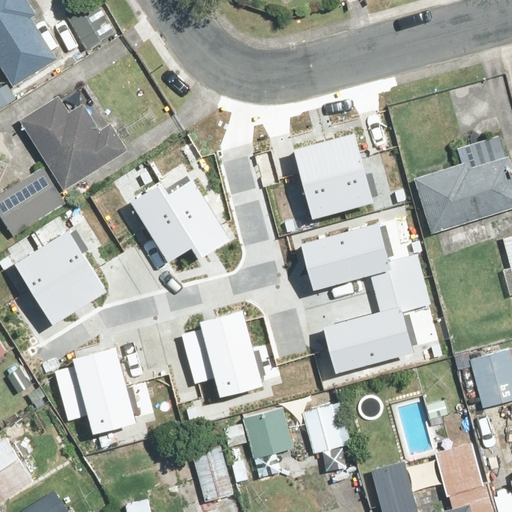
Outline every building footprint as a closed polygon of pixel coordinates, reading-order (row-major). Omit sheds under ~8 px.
[(0,0),(0,55),(19,84),(63,55),(37,16),(42,13),(33,0),(0,0)] [(65,97),(28,118),(69,189),(134,151),(117,121),(106,127),(90,100),(72,110),(65,97)] [(467,160),(420,175),(437,232),(511,209),(511,155),(511,156),(504,135),(463,147),(467,160)] [(295,156),(313,221),(373,205),(355,140),(295,156)] [(47,166),(0,195),(0,209),(19,239),(72,206),(47,166)] [(128,197),(167,260),(190,246),(197,257),(227,239),(190,181),(170,193),(160,177),(128,197)] [(378,222),(297,245),(310,290),(372,273),(377,293),(424,280),(417,254),(389,261),(378,222)] [(19,264),(54,321),(107,288),(71,231),(19,264)] [(321,331),(334,376),(415,353),(404,315),(432,307),(424,280),(377,293),(383,314),(321,331)] [(215,378),(220,399),(264,389),(246,312),(201,322),(203,331),(183,336),(194,383),(215,378)] [(0,333),(0,359),(12,353),(0,333)] [(511,349),(511,347),(472,359),(487,408),(511,400),(511,349)] [(88,416),(93,436),(137,426),(119,349),(74,359),(76,368),(56,373),(67,421),(88,416)] [(337,404),(307,412),(318,451),(348,443),(337,404)] [(288,411),(248,422),(254,443),(257,456),(297,446),(288,411)] [(254,443),(248,422),(228,427),(233,448),(254,443)] [(6,435),(0,439),(0,498),(3,502),(36,479),(6,435)] [(228,440),(176,453),(189,506),(241,493),(228,440)] [(423,511),(410,458),(376,466),(388,511),(481,511),(479,502),(437,511),(423,511)] [(511,511),(511,492),(500,496),(503,511),(511,511)] [(160,511),(156,496),(130,503),(132,511),(160,511)]
